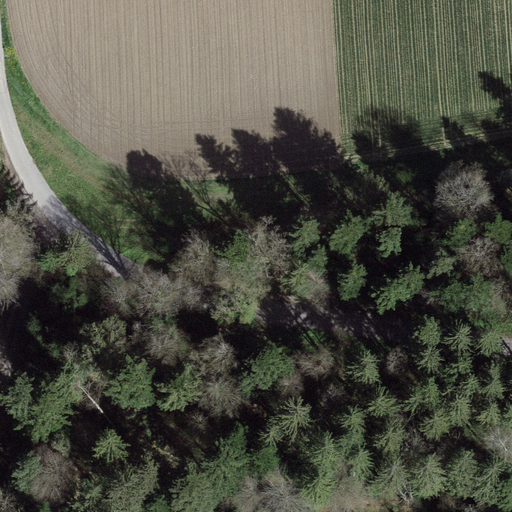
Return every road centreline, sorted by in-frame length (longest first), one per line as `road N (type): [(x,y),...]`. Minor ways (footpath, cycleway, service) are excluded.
road 1 (unclassified): [(511,352),(186,294),(143,274),(96,243),(65,207),(13,118),(0,75)]
road 2 (track): [(0,372),(48,177)]
